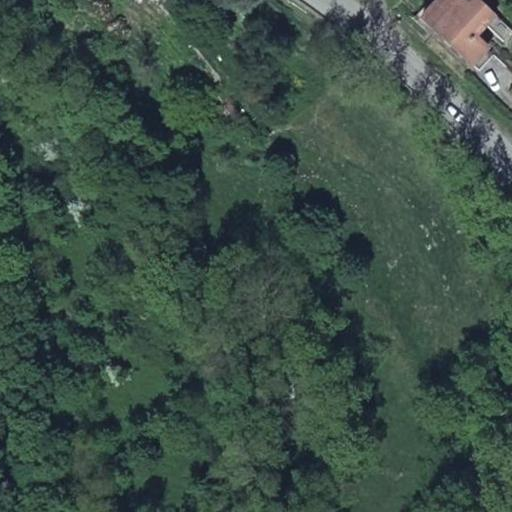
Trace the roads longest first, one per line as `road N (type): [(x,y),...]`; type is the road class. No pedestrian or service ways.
road 1 (secondary): [(328,0),(511,161)]
road 2 (residential): [(0,353),(8,511)]
